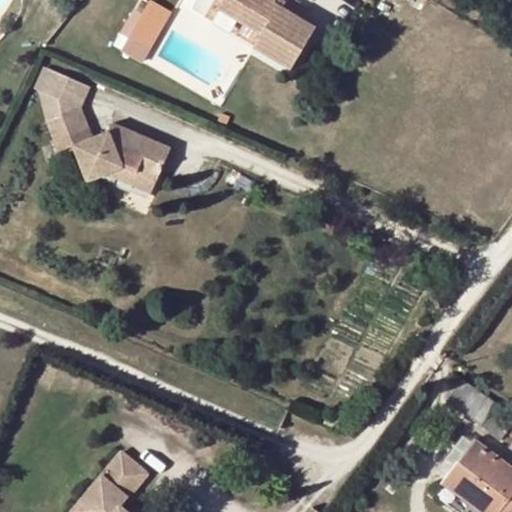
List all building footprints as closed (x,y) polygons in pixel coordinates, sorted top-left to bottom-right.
[(149,61),(170,6),(153,0),(139,0),(120,50),(149,61)] [(296,0),(213,0),(211,5),(259,33),(253,46),(290,67),(313,27),(302,21),(309,8),(296,0)] [(203,17),(253,46),(259,33),(211,5),(203,17)] [(81,109),(90,88),(45,69),(36,91),(39,92),(46,124),(75,112),(81,109)] [(75,112),(88,140),(93,138),(81,109),(75,112)] [(113,122),(109,131),(93,138),(88,140),(75,112),(46,124),(59,152),(71,146),(87,181),(106,172),(123,166),(156,181),(171,148),(113,122)] [(156,181),(123,166),(106,172),(151,193),(156,181)] [(461,379),(447,399),(502,438),(507,431),(487,418),(497,404),(461,379)] [(438,469),(448,477),(473,444),(464,437),(438,469)] [(484,511),(511,511),(511,468),(475,441),(473,444),(448,477),(444,483),(484,511)] [(126,511),(121,507),(147,474),(122,453),(110,466),(72,511),(126,511)]
